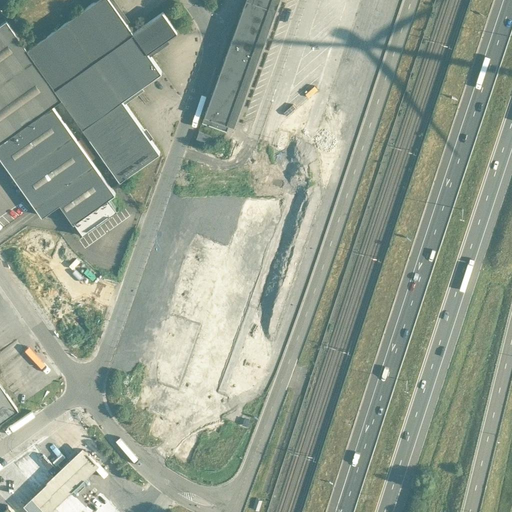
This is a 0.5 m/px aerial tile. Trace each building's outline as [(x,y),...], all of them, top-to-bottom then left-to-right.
[(151,51),(181,29),(168,11),(139,31),(116,0),(98,0),(32,45),(68,95),(127,178),(163,150),(126,97),(164,70),(151,51)] [(271,17),(276,3),(266,0),(246,0),(244,8),(271,17)] [(266,31),(271,17),(244,8),(239,21),(266,31)] [(0,143),(58,102),(67,95),(11,18),(0,26),(0,143)] [(262,45),(266,31),(239,21),(235,35),(262,45)] [(257,58),(262,45),(235,35),(230,49),(257,58)] [(252,72),(257,58),(230,49),(225,62),(252,72)] [(247,86),(252,72),(225,62),(220,76),(247,86)] [(242,99),(247,86),(220,76),(215,90),(242,99)] [(237,113),(242,99),(215,90),(210,104),(237,113)] [(121,191),(58,102),(0,143),(0,145),(48,213),(64,200),(87,231),(123,206),(114,196),(121,191)] [(232,127),(237,113),(210,104),(205,117),(232,127)] [(210,144),(212,136),(199,132),(197,139),(210,144)] [(187,167),(183,179),(197,183),(187,212),(211,220),(224,179),(187,167)] [(170,454),(189,461),(275,214),(257,208),(170,454)] [(0,421),(21,406),(0,376),(0,421)] [(70,459),(87,476),(100,464),(83,446),(70,459)] [(87,476),(70,459),(61,467),(57,463),(50,470),(54,474),(71,491),(73,493),(74,495),(76,495),(78,495),(79,493),(79,492),(78,491),(85,484),(87,485),(89,484),(90,482),(90,480),(86,477),(87,476)] [(48,511),(71,491),(54,474),(22,504),(29,511),(48,511)] [(0,511),(17,511),(8,502),(0,510),(0,511)]
